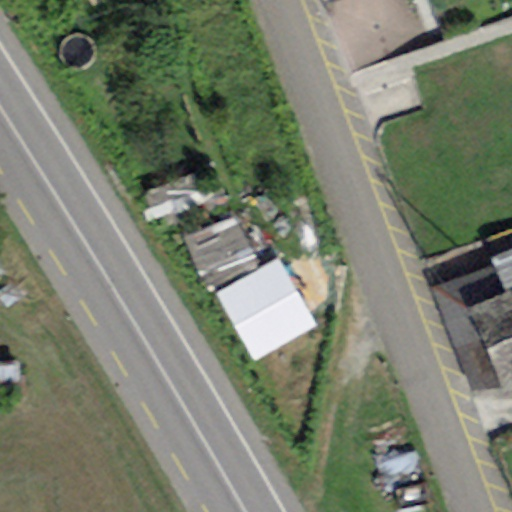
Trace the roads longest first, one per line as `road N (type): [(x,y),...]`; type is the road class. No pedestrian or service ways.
road 1 (residential): [(470,511),(272,0)]
road 2 (secondary): [(0,108),(245,511)]
